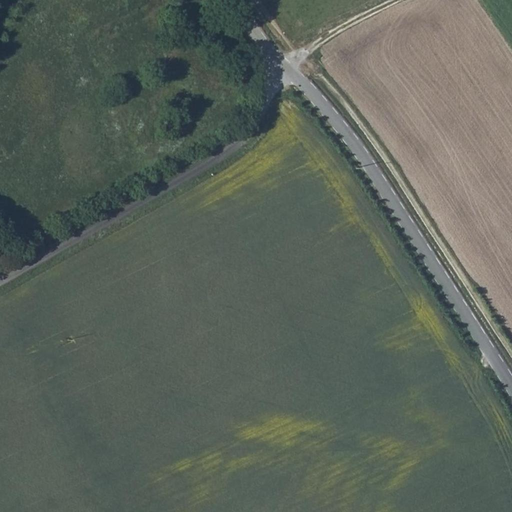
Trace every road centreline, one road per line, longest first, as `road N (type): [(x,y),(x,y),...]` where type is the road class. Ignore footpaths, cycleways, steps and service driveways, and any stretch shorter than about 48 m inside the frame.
road 1 (unclassified): [(289,70),(368,161),(511,384)]
road 2 (unclassified): [(0,281),(232,151),(256,130),(289,70)]
road 3 (track): [(289,70),(297,56),(393,0)]
